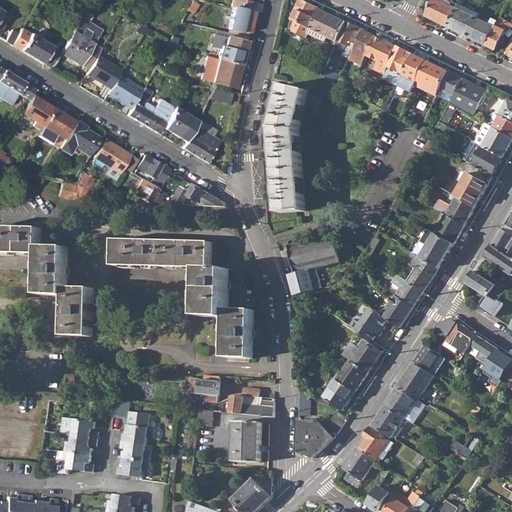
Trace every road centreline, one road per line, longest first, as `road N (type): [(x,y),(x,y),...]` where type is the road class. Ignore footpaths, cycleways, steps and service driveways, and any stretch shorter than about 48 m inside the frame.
road 1 (residential): [(296,493),(285,460),(288,325),(245,198)]
road 2 (residential): [(0,51),(245,198)]
road 3 (tertiary): [(314,476),(365,418),(444,296)]
road 4 (residential): [(245,198),(246,134),(275,0)]
road 5 (tertiary): [(444,296),(511,188)]
road 6 (residential): [(399,23),(511,77)]
